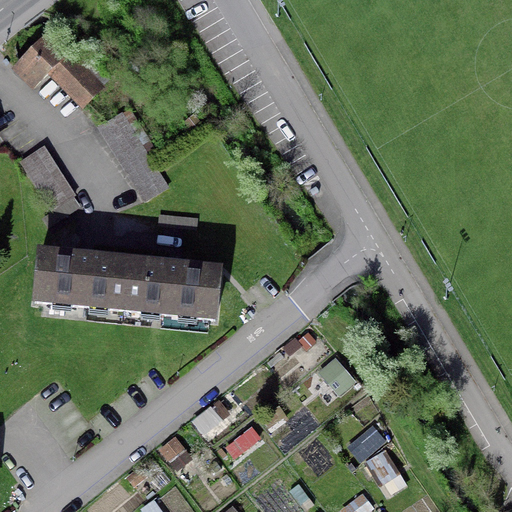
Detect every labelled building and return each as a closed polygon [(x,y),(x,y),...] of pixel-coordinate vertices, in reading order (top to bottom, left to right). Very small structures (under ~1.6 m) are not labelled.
[(49,74),(56,74),(86,105),(98,93),(48,41),(15,72),(33,90),(49,74)] [(166,190),(120,117),(98,131),(143,204),(166,190)] [(51,214),(73,199),(42,151),(19,165),(51,214)] [(79,209),(73,199),(51,214),(40,220),(46,230),(79,209)] [(196,222),(158,218),(157,228),(195,232),(196,222)] [(165,274),(128,271),(90,267),(91,265),(84,264),(77,264),(76,265),(38,261),(34,305),(123,314),(213,323),(217,280),(179,276),(179,274),(172,273),(165,273),(165,274)]
